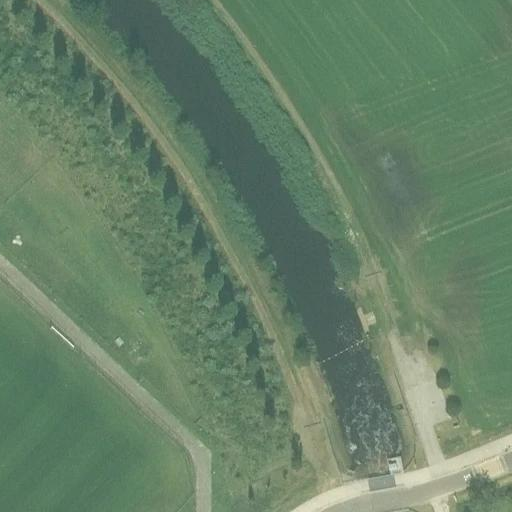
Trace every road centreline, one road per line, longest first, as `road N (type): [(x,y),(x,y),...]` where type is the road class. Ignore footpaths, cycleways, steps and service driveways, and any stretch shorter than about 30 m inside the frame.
road 1 (track): [(43,0),(140,105),(197,189),(274,331),(338,511)]
road 2 (unclassified): [(442,484),(390,335)]
